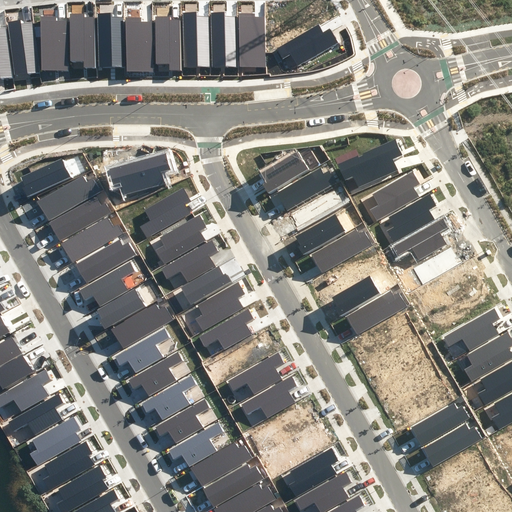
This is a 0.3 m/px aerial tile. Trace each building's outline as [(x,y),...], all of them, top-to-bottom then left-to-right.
[(113,12),(98,13),(99,68),(124,67),(123,17),(113,17),(113,12)] [(198,12),(183,12),(184,68),(209,67),(209,16),(198,17),(198,12)] [(226,12),(211,12),(212,68),(237,67),(237,16),(226,16),(226,12)] [(265,66),(265,17),(255,17),(255,13),(239,13),(240,66),(265,66)] [(83,67),(96,67),(96,17),(85,17),(85,14),(70,14),(70,62),(83,62),(83,67)] [(68,70),(67,20),(56,20),(56,17),(41,17),(42,70),(68,70)] [(169,70),(181,70),(181,20),(170,20),(170,17),(155,17),(155,63),(169,63),(169,70)] [(152,71),(151,21),(141,21),(141,18),(126,18),(126,71),(152,71)] [(22,20),(8,22),(14,77),(39,74),(33,23),(23,24),(22,20)] [(297,66),(338,42),(330,29),(324,32),(319,24),(277,48),(283,59),(291,54),(297,66)] [(0,79),(12,78),(6,28),(0,28),(0,79)] [(358,187),(398,170),(393,159),(402,155),(395,139),(362,153),(363,155),(359,157),(358,156),(338,164),(345,181),(354,177),(358,187)] [(269,195),(311,170),(299,151),(261,173),(267,183),(263,185),(269,195)] [(109,169),(112,179),(120,177),(125,194),(164,183),(161,172),(172,169),(167,153),(109,169)] [(27,197),(71,177),(62,158),(21,177),(25,187),(23,188),(27,197)] [(324,173),(321,168),(278,193),(288,210),(336,182),(329,170),(324,173)] [(377,221),(419,196),(414,187),(420,184),(413,172),(372,195),(378,205),(370,209),(377,221)] [(38,202),(48,220),(100,191),(93,179),(88,181),(84,175),(38,202)] [(147,237),(190,212),(185,203),(190,200),(183,187),(145,209),(151,221),(141,227),(147,237)] [(298,231),(344,205),(335,189),(291,214),(296,222),(294,223),(298,231)] [(393,243),(435,219),(429,210),(436,206),(429,194),(389,217),(394,227),(386,232),(393,243)] [(49,222),(60,241),(111,212),(107,204),(102,207),(96,196),(49,222)] [(303,256),(346,233),(335,214),(295,236),(301,246),(298,247),(303,256)] [(164,264),(205,241),(200,231),(208,227),(201,215),(160,238),(164,245),(156,250),(164,264)] [(61,243),(72,262),(123,233),(118,225),(114,227),(108,217),(61,243)] [(412,247),(419,260),(447,245),(440,232),(448,228),(443,219),(394,246),(398,255),(412,247)] [(322,273),(373,245),(364,231),(359,234),(356,229),(311,255),(322,273)] [(76,265),(87,283),(137,254),(130,241),(125,245),(122,239),(76,265)] [(162,269),(167,278),(180,271),(187,282),(215,266),(209,256),(218,250),(212,240),(162,269)] [(423,285),(462,262),(459,257),(458,258),(451,246),(413,268),(423,285)] [(80,290),(86,300),(93,296),(99,306),(128,290),(122,279),(136,272),(130,262),(80,290)] [(191,306),(232,282),(227,273),(224,274),(219,266),(181,288),(191,306)] [(339,317),(380,294),(370,276),(331,297),(337,307),(334,308),(339,317)] [(203,331),(243,307),(238,298),(245,294),(238,282),(198,305),(203,314),(195,319),(203,331)] [(105,329),(146,306),(136,289),(97,310),(102,319),(100,320),(105,329)] [(357,335),(407,306),(398,292),(393,295),(390,291),(347,317),(357,335)] [(112,330),(123,348),(172,319),(165,306),(160,309),(157,303),(112,330)] [(199,336),(204,346),(217,338),(224,350),(252,334),(246,323),(255,318),(249,308),(199,336)] [(463,339),(470,351),(499,333),(493,323),(501,319),(494,308),(444,338),(449,347),(463,339)] [(0,336),(12,330),(3,314),(0,315),(0,336)] [(115,356),(120,366),(129,361),(136,373),(163,357),(157,346),(171,338),(165,328),(115,356)] [(471,381),(511,357),(511,354),(508,347),(511,345),(511,339),(507,332),(466,355),(472,365),(464,370),(471,381)] [(0,365),(24,352),(15,336),(0,344),(0,365)] [(128,380),(133,389),(142,384),(149,396),(177,380),(171,369),(184,361),(179,352),(128,380)] [(229,381),(234,390),(247,382),(254,395),(282,379),(276,367),(285,362),(279,352),(229,381)] [(0,386),(2,389),(34,371),(24,354),(0,368),(0,386)] [(485,406),(511,389),(511,361),(481,380),(486,389),(478,394),(485,406)] [(0,395),(0,404),(1,407),(14,400),(21,413),(49,396),(42,384),(51,379),(45,369),(0,395)] [(142,404),(147,412),(155,407),(162,420),(190,404),(184,393),(197,386),(191,375),(142,404)] [(242,404),(247,413),(260,406),(267,418),(295,402),(289,391),(298,386),(292,376),(242,404)] [(10,422),(16,433),(29,425),(35,435),(62,420),(56,409),(66,403),(60,393),(10,422)] [(499,430),(511,421),(511,393),(494,404),(500,413),(492,418),(499,430)] [(156,427),(161,435),(169,431),(176,443),(204,427),(198,417),(211,409),(205,399),(156,427)] [(422,446),(470,418),(462,405),(458,408),(455,403),(411,428),(422,446)] [(38,466),(81,440),(76,433),(84,429),(76,415),(32,440),(38,450),(31,454),(38,466)] [(169,451),(174,459),(181,455),(189,467),(217,451),(210,441),(224,433),(218,423),(169,451)] [(433,467),(482,439),(474,425),(469,428),(466,423),(422,449),(433,467)] [(49,490),(95,465),(88,455),(95,452),(88,440),(45,465),(51,476),(44,480),(49,490)] [(191,468),(202,487),(252,458),(244,445),(239,447),(236,442),(191,468)] [(338,474),(332,465),(339,461),(331,448),(290,471),(296,481),(289,485),(296,497),(338,474)] [(203,489),(214,508),(263,478),(255,465),(251,468),(247,463),(203,489)] [(62,511),(66,511),(109,489),(102,480),(109,476),(102,464),(59,489),(65,500),(58,504),(62,511)] [(296,500),(301,509),(314,501),(320,511),(324,511),(350,498),(343,486),(352,481),(346,471),(296,500)] [(214,510),(215,511),(252,511),(275,499),(267,486),(262,489),(259,483),(214,510)] [(74,511),(113,511),(110,505),(120,499),(114,489),(74,511)] [(329,511),(357,511),(356,510),(365,505),(359,495),(329,511)]
